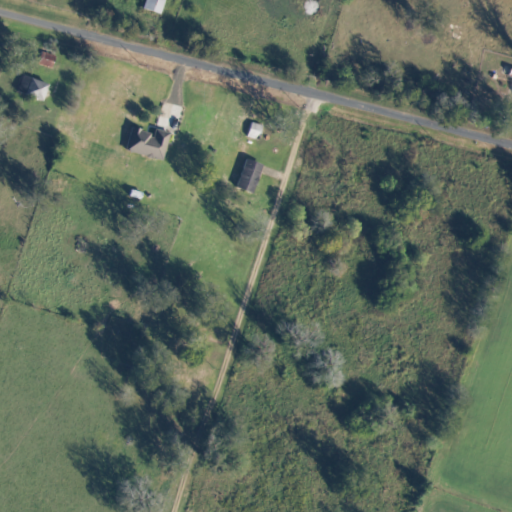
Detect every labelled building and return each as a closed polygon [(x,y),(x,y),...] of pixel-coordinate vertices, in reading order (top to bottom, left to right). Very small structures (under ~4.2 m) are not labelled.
[(162,0),(145,0),(145,9),(162,9),(162,0)] [(52,57),(41,52),(38,60),(48,64),(52,57)] [(15,90),(41,100),(48,83),(22,73),(15,90)] [(157,120),(175,123),(178,105),(161,102),(157,120)] [(263,125),(250,121),(245,135),(258,140),(263,125)] [(124,150),(162,159),(168,132),(130,123),(124,150)] [(261,161),(244,156),(235,186),(252,191),(261,161)]
